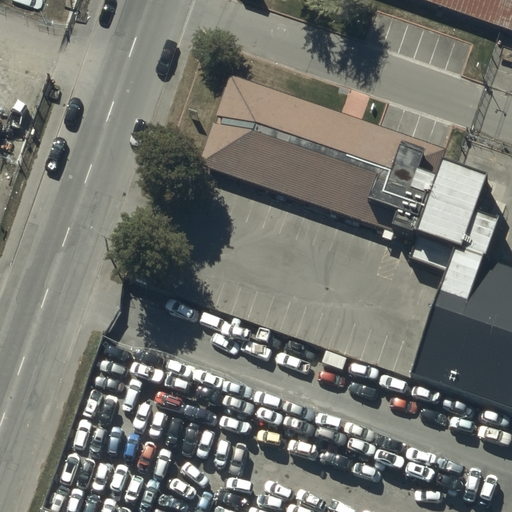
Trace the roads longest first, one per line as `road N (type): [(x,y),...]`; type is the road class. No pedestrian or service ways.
road 1 (tertiary): [(0,424),(149,0)]
road 2 (residential): [(161,0),(511,123)]
